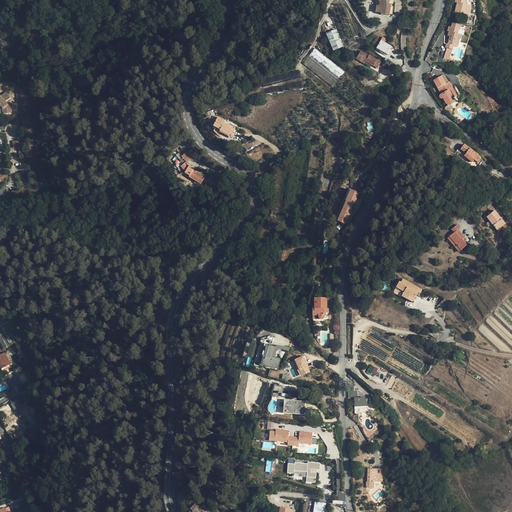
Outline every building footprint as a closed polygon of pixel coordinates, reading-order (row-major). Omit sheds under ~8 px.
[(361,39),(347,7),(345,7),(342,0),(329,6),(346,45),(361,39)] [(382,6),(381,13),(381,15),(389,16),(391,4),(386,4),(386,2),(388,2),(389,2),(389,1),(390,0),(389,0),(377,0),(379,2),(379,6),(382,6)] [(466,0),(455,0),(455,3),(456,3),(457,3),(456,9),(455,12),(468,16),(470,6),(469,6),(465,5),(466,0)] [(344,49),(331,19),(324,22),(325,24),(322,26),(334,53),(344,49)] [(461,25),(453,23),(451,27),(449,26),(448,31),(449,31),(448,33),(450,33),(449,36),(450,36),(448,44),(446,44),(445,48),(453,49),(454,46),(457,47),(458,42),(460,42),(461,39),(459,38),(460,34),(463,35),(464,31),(459,30),(461,25)] [(372,44),(376,46),(380,39),(376,36),(372,44)] [(391,46),(381,40),(376,48),(387,55),(390,49),(389,49),(391,46)] [(345,71),(315,47),(303,64),(333,87),(345,71)] [(378,67),(382,61),(378,58),(377,59),(369,54),(369,55),(361,50),(356,59),(364,64),(365,61),(371,65),(373,66),(376,67),(377,66),(378,67)] [(442,93),(441,94),(440,95),(440,96),(440,97),(441,98),(442,98),(447,106),(455,102),(453,99),(448,90),(452,88),(448,82),(439,88),(442,93)] [(448,90),(453,99),(457,97),(452,88),(448,90)] [(1,96),(0,95),(0,105),(3,108),(3,114),(11,113),(10,108),(5,102),(10,98),(6,92),(1,96)] [(225,121),(218,117),(213,126),(220,129),(219,130),(228,135),(229,132),(232,134),(235,128),(225,123),(226,123),(224,122),(225,121)] [(480,158),(464,145),(460,149),(466,154),(464,156),(472,163),(474,160),(477,162),(480,158)] [(187,163),(195,156),(189,150),(182,156),(187,163)] [(194,169),(189,165),(184,173),(190,176),(189,177),(195,181),(201,184),(206,176),(194,169)] [(26,186),(24,174),(17,176),(19,187),(26,186)] [(346,224),(359,192),(350,188),(337,220),(346,224)] [(341,208),(336,205),(332,213),(336,215),(341,208)] [(494,212),(486,217),(497,231),(504,225),(494,212)] [(454,233),(447,238),(459,252),(466,246),(462,240),(464,238),(458,230),(460,228),(457,225),(451,230),(454,233)] [(422,290),(403,279),(401,283),(399,282),(396,287),(404,291),(403,293),(402,296),(407,299),(409,296),(414,299),(417,293),(419,294),(422,290)] [(329,313),(328,299),(314,299),(314,309),(312,309),(312,319),(322,319),(324,318),(324,313),(329,313)] [(435,338),(439,332),(433,329),(430,334),(435,338)] [(5,332),(0,333),(0,342),(3,349),(11,346),(5,332)] [(251,357),(256,341),(252,340),(247,356),(251,357)] [(261,364),(277,369),(279,359),(272,358),(275,347),(268,345),(264,359),(263,359),(261,364)] [(8,351),(0,355),(0,366),(1,368),(11,364),(13,362),(8,351)] [(308,372),(301,357),(293,361),(300,375),(308,372)] [(24,364),(14,369),(21,384),(31,379),(24,364)] [(370,365),(367,371),(375,375),(378,368),(370,365)] [(357,398),(357,391),(349,391),(349,398),(354,398),(354,407),(366,407),(366,399),(365,399),(365,397),(357,398)] [(19,400),(11,404),(17,415),(18,414),(22,412),(23,412),(21,409),(23,407),(19,400)] [(296,403),(286,402),(285,412),(295,413),(295,415),(304,415),(305,402),(296,401),(296,403)] [(313,433),(300,432),(299,438),(289,437),(289,431),(276,430),(276,432),(270,432),(269,441),(288,442),(288,446),(299,446),(299,443),(312,444),(313,433)] [(11,438),(14,441),(22,435),(20,431),(11,438)] [(265,471),(271,472),(273,460),(267,459),(265,471)] [(296,463),(296,465),(289,464),(288,473),(295,474),(295,471),(307,472),(307,478),(307,483),(316,483),(317,473),(311,473),(312,470),(320,471),(321,464),(309,463),(309,464),(296,463)] [(381,469),(368,469),(367,481),(364,481),(364,491),(369,492),(369,488),(373,488),(373,482),(381,482),(381,469)] [(315,501),(312,511),(324,511),(326,503),(315,501)] [(192,511),(193,511),(202,511),(201,511),(206,506),(203,503),(199,507),(196,503),(190,508),(193,511),(192,511)]
